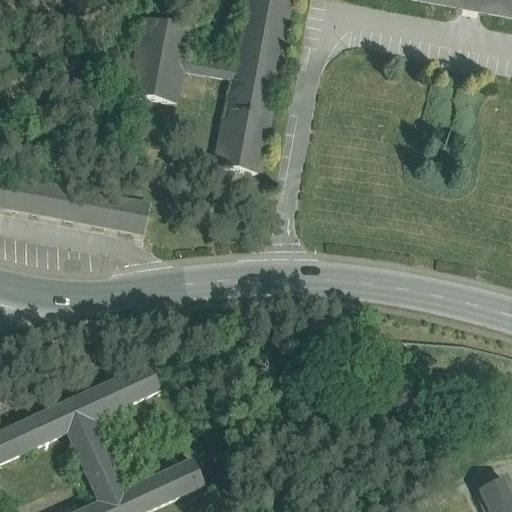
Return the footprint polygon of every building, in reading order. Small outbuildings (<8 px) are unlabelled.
[(292,0),(244,0),(231,71),(184,62),(190,31),(141,21),(127,98),(176,107),(182,73),(229,82),(213,169),(259,178),(292,0)] [(511,0),(404,0),(511,20),(511,0)] [(149,208),(0,179),(0,209),(144,237),(149,208)] [(80,400),(50,414),(51,415),(0,437),(0,467),(64,438),(86,486),(97,509),(89,511),(155,511),(202,491),(190,466),(121,497),(89,427),(158,395),(147,371),(80,401),(80,400)] [(511,511),(511,501),(504,483),(479,495),(486,511),(511,511)]
